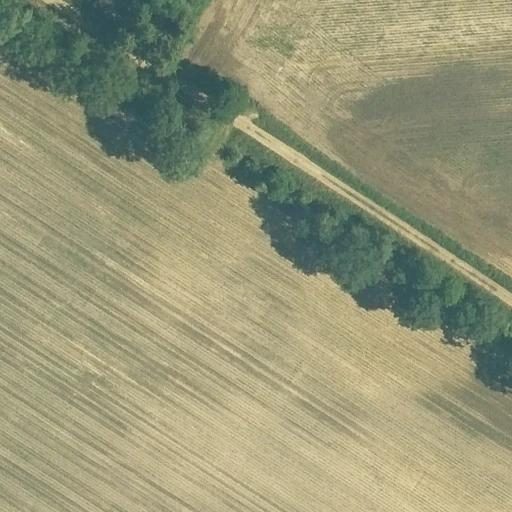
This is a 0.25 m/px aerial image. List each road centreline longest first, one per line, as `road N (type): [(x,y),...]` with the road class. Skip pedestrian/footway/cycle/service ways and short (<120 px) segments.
road 1 (residential): [(51,0),(306,160)]
road 2 (track): [(306,160),(511,294)]
